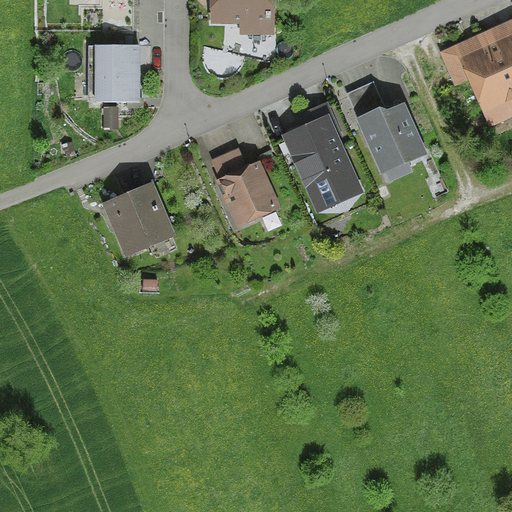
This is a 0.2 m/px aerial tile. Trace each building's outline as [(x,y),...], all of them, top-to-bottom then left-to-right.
[(241,33),(269,33),(268,0),(212,0),(213,22),(241,22),(241,33)] [(485,114),(511,101),(511,35),(472,53),(468,44),(443,56),(455,83),(469,77),(485,114)] [(138,48),(91,48),(92,98),(139,98),(138,48)] [(382,172),(420,155),(400,109),(387,115),(379,113),(360,121),(382,172)] [(341,189),(352,184),(325,123),(286,140),(312,197),(336,200),(341,189)] [(237,225),(274,209),(255,167),(219,183),(237,225)] [(146,238),(166,230),(148,188),(105,206),(126,256),(149,246),(146,238)]
